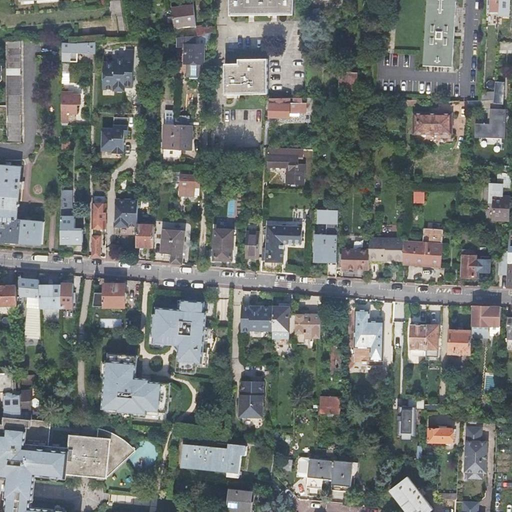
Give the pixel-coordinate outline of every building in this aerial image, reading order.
[(231,0),(231,14),(295,14),(295,0),(231,0)] [(428,0),(425,65),(453,67),(457,0),(428,0)] [(488,0),(488,15),(498,16),(499,12),(499,0),(488,0)] [(509,0),(499,0),(499,12),(498,16),(505,17),(505,13),(509,14),(509,0)] [(172,8),(175,27),(196,24),(194,5),(172,8)] [(198,35),(206,35),(206,34),(205,28),(205,25),(197,26),(198,35)] [(186,36),(178,36),(178,46),(187,46),(186,63),(188,63),(187,77),(190,77),(190,79),(200,79),(200,77),(203,77),(203,63),(205,63),(205,38),(197,37),(197,44),(195,44),(195,35),(186,36)] [(6,40),(6,42),(6,142),(22,142),(21,41),(6,40)] [(69,42),(63,42),(63,52),(68,52),(68,57),(73,56),(73,52),(79,52),(79,41),(69,42)] [(97,52),(97,41),(79,41),(79,52),(97,52)] [(134,85),(134,75),(134,48),(126,48),(126,57),(116,57),(115,61),(104,61),(104,88),(115,88),(115,89),(126,89),(126,85),(134,85)] [(240,63),(226,64),(227,94),(269,93),(268,59),(240,59),(240,63)] [(62,85),(70,85),(71,63),(63,63),(62,85)] [(339,72),(338,91),(357,92),(358,73),(339,72)] [(182,92),(182,81),(174,80),(173,91),(182,92)] [(494,93),(494,100),(504,99),(505,81),(495,81),(494,93)] [(62,95),(62,121),(68,121),(69,112),(78,112),(78,103),(81,103),(81,95),(62,95)] [(308,99),(306,99),(271,98),(271,116),(291,117),(291,112),(307,113),(308,99)] [(487,123),(475,123),(475,138),(504,138),(505,110),(488,109),(487,123)] [(412,113),(412,133),(450,134),(450,114),(412,113)] [(176,124),(176,116),(168,115),(165,159),(182,159),(182,150),(193,151),(194,125),(176,124)] [(115,128),(104,128),(103,149),(115,150),(115,152),(126,152),(126,133),(129,133),(129,116),(115,116),(115,128)] [(304,152),(304,149),(269,148),(269,167),(289,168),(288,184),(306,184),(307,165),(300,164),(300,157),(278,156),(278,151),(304,152)] [(0,164),(0,239),(43,243),(44,221),(18,218),(20,188),(23,188),(24,181),(20,181),(22,166),(0,164)] [(174,169),(164,169),(163,181),(174,182),(174,180),(174,169)] [(202,170),(174,169),(174,180),(183,181),(183,194),(196,195),(196,187),(201,187),(202,170)] [(502,187),(511,187),(511,171),(503,171),(502,187)] [(423,190),(415,190),(416,200),(424,200),(423,190)] [(61,191),(61,240),(74,240),(74,244),(83,244),(83,228),(75,227),(75,218),(71,218),(72,191),(64,191),(61,191)] [(493,219),(510,220),(511,196),(494,195),(493,219)] [(138,224),(139,201),(116,200),(116,211),(116,216),(115,227),(129,228),(129,226),(138,227),(138,224)] [(93,203),(92,227),(106,228),(107,203),(93,203)] [(337,278),(338,210),(330,210),(330,209),(329,208),(328,207),(327,207),(327,208),(326,208),(326,209),(318,209),(317,223),(327,223),(327,235),(316,234),(316,261),(329,262),(329,277),(337,278)] [(138,227),(137,245),(154,247),(155,224),(138,224),(138,227)] [(268,226),(266,272),(283,274),(284,244),(302,244),(303,228),(268,226)] [(216,229),(215,259),(233,260),(234,229),(216,229)] [(422,243),(403,242),(403,261),(403,264),(425,265),(425,261),(441,262),(443,230),(423,229),(422,243)] [(172,253),(172,264),(182,265),(185,232),(172,231),(164,230),(163,238),(162,253),(172,253)] [(246,257),(260,258),(261,231),(247,230),(246,257)] [(101,235),(92,235),(92,257),(100,258),(101,235)] [(403,236),(370,238),(370,250),(370,262),(386,260),(387,262),(403,261),(403,242),(403,236)] [(370,262),(370,250),(344,249),(344,253),(341,253),(341,261),(344,261),(344,268),(370,269),(370,266),(370,262)] [(462,255),(461,276),(475,276),(476,271),(480,272),(482,270),(482,261),(481,259),(477,259),(477,256),(472,251),(462,251),(462,255)] [(41,309),(41,307),(41,306),(41,283),(41,279),(22,279),(23,296),(25,296),(29,296),(28,303),(28,307),(41,309)] [(41,283),(41,306),(62,308),(62,285),(41,283)] [(73,307),(73,284),(62,284),(62,285),(62,308),(73,307)] [(99,293),(99,307),(125,307),(125,285),(106,284),(105,293),(99,293)] [(0,302),(0,305),(18,304),(17,287),(0,287),(0,302)] [(151,336),(154,337),(153,344),(175,346),(179,350),(177,372),(196,373),(197,363),(203,364),(205,340),(208,340),(209,328),(206,328),(207,312),(204,312),(205,302),(182,300),(181,310),(156,308),(155,315),(153,315),(151,336)] [(273,319),(274,307),(261,307),(261,308),(255,308),(255,306),(251,306),(251,305),(242,305),(241,331),(250,331),(251,330),(273,331),(273,319)] [(41,309),(28,307),(25,338),(42,339),(41,309)] [(290,308),(274,307),(273,319),(273,331),(273,336),(273,337),(290,337),(290,308)] [(482,307),(473,307),(472,325),(500,327),(501,308),(482,307)] [(295,314),(295,343),(306,343),(306,337),(321,338),(321,314),(309,314),(303,314),(295,314)] [(122,327),(122,319),(100,319),(100,328),(122,327)] [(355,347),(393,348),(394,325),(394,321),(355,320),(355,347)] [(426,349),(427,325),(411,324),(410,348),(426,349)] [(393,348),(393,351),(402,351),(403,325),(394,325),(393,348)] [(440,325),(427,325),(426,349),(426,356),(439,357),(440,325)] [(462,353),(471,353),(472,330),(449,330),(449,355),(462,356),(462,353)] [(332,345),(331,375),(341,376),(342,346),(332,345)] [(168,413),(171,384),(135,381),(138,356),(110,354),(110,361),(108,361),(104,409),(119,411),(148,414),(148,411),(168,413)] [(0,371),(0,388),(14,388),(13,371),(0,371)] [(240,395),(239,417),(263,418),(263,382),(241,382),(241,395),(240,395)] [(14,388),(0,388),(0,392),(4,392),(5,410),(19,410),(19,418),(31,419),(32,419),(31,391),(14,392),(14,388)] [(321,396),(321,412),(340,413),(340,397),(321,396)] [(66,511),(67,511),(31,508),(32,501),(34,476),(67,479),(67,474),(107,478),(136,452),(127,443),(117,436),(106,431),(98,429),(97,438),(71,436),(69,448),(49,446),(51,421),(49,421),(43,420),(32,419),(31,419),(19,418),(12,417),(3,417),(0,416),(0,477),(7,478),(5,499),(7,499),(6,511),(4,511),(3,511),(66,511)] [(392,424),(391,437),(413,437),(414,425),(392,424)] [(429,441),(458,442),(458,433),(453,433),(453,429),(429,428),(429,441)] [(484,455),(487,454),(487,443),(481,442),(481,429),(466,428),(464,473),(469,473),(469,479),(482,480),(482,473),(487,474),(487,462),(484,461),(484,455)] [(294,447),(294,435),(284,434),(284,445),(294,447)] [(185,444),(183,465),(228,471),(228,476),(241,477),(243,454),(247,455),(248,446),(230,444),(229,449),(185,444)] [(323,478),(333,479),(335,461),(310,458),(307,487),(322,488),(323,478)] [(333,479),(332,490),(351,492),(354,462),(335,460),(335,461),(333,479)] [(409,476),(392,490),(409,511),(429,511),(434,509),(409,476)] [(207,498),(215,498),(216,499),(218,482),(204,480),(202,497),(207,498)] [(251,511),(253,493),(231,491),(229,508),(226,508),(225,511),(251,511)]
